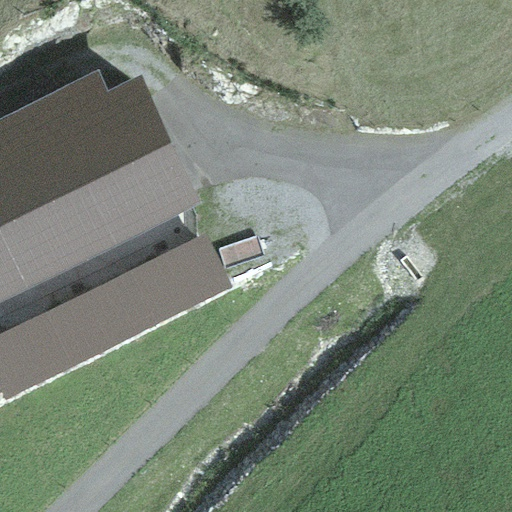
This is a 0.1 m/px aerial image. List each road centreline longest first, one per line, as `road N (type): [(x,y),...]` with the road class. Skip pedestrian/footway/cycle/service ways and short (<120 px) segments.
road 1 (track): [(70,511),(233,349),(422,182),(511,116)]
road 2 (track): [(200,142),(422,182)]
